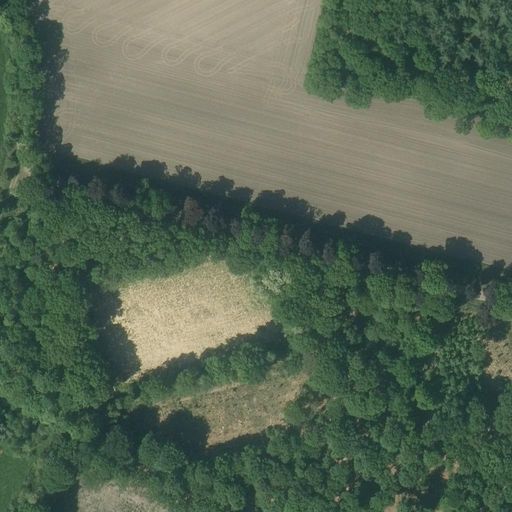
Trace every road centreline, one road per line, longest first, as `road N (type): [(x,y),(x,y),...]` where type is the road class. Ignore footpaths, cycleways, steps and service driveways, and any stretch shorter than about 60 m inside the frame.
road 1 (track): [(511,301),(17,166)]
road 2 (track): [(0,207),(17,166),(21,109),(9,0)]
road 3 (track): [(454,286),(414,414)]
